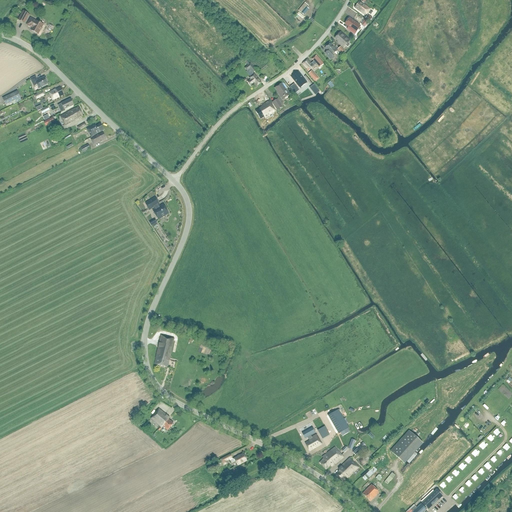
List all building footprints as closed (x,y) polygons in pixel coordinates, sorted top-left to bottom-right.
[(355,8),(365,16),(370,9),(359,2),(355,8)] [(309,9),(307,7),(308,6),(304,3),(298,11),(301,13),(304,15),(309,9)] [(24,23),(28,16),(29,14),(23,11),(22,13),(18,20),(24,23)] [(36,22),(31,18),(27,25),(33,28),(31,31),(38,34),(43,25),(36,21),(36,22)] [(349,19),(345,24),(354,31),(358,26),(349,19)] [(350,41),(341,32),(335,38),(338,41),(337,42),(344,48),(350,41)] [(337,51),(331,43),(325,48),(329,54),(327,56),(331,60),(335,57),(333,55),(337,51)] [(308,59),(303,63),(309,71),(310,69),(313,67),(317,64),(319,67),(323,64),(316,56),(312,59),(314,61),(311,64),(308,59)] [(245,68),(247,71),(250,69),(253,73),(256,70),(250,64),(245,68)] [(307,83),(298,73),(291,78),(300,88),(307,83)] [(261,83),(254,74),(250,78),(251,79),(248,81),(251,86),(254,83),(257,86),(261,83)] [(39,89),(48,84),(45,77),(37,80),(36,76),(31,79),(34,86),(37,85),(39,89)] [(289,95),(281,84),(275,88),(277,91),(277,92),(283,100),(289,95)] [(299,91),(294,84),(290,87),(295,94),(299,91)] [(60,87),(49,92),(53,100),(64,95),(60,87)] [(17,91),(2,99),(6,105),(12,102),(13,105),(21,101),(20,98),(17,91)] [(273,102),(277,110),(282,107),(278,99),(273,102)] [(71,100),(58,105),(59,108),(53,111),(55,115),(61,112),(65,110),(65,109),(73,105),(71,100)] [(256,111),(261,119),(264,117),(265,118),(275,111),(269,101),(261,106),(262,107),(256,111)] [(78,107),(61,117),(66,125),(74,121),(74,120),(77,118),(77,119),(83,116),(78,107)] [(45,121),(43,122),(45,126),(47,125),(55,121),(53,117),(45,121)] [(93,125),(87,129),(89,134),(90,133),(91,137),(103,130),(100,124),(94,128),(93,125)] [(103,132),(90,138),(94,145),(106,139),(103,132)] [(72,133),(66,136),(69,141),(75,138),(72,133)] [(153,207),(155,210),(160,207),(155,198),(145,204),(149,210),(153,207)] [(163,205),(160,207),(155,210),(153,211),(158,220),(168,213),(163,205)] [(161,335),(155,364),(167,367),(169,360),(174,338),(161,335)] [(159,409),(151,418),(162,427),(163,426),(168,430),(173,423),(169,419),(170,418),(159,409)] [(349,428),(338,409),(328,415),(339,433),(349,428)] [(310,451),(322,444),(316,434),(311,437),(310,435),(315,433),(312,427),(302,433),(305,439),(307,437),(309,441),(305,443),(310,451)] [(329,435),(326,429),(319,433),(322,439),(329,435)] [(409,430),(390,451),(403,462),(421,442),(409,430)] [(483,449),(488,445),(484,440),(479,443),(483,449)] [(355,455),(365,446),(363,443),(352,453),(355,455)] [(320,462),(326,469),(330,465),(332,467),(343,456),(335,447),(323,458),(324,458),(320,462)] [(476,456),(481,451),(477,447),(472,451),(476,456)] [(232,463),(233,462),(235,461),(238,466),(247,461),(243,454),(231,461),(232,463)] [(230,455),(221,460),(223,465),(227,463),(226,461),(232,458),(230,455)] [(342,481),(346,477),(347,478),(353,473),(352,472),(354,471),(355,471),(358,468),(349,458),(338,469),(339,470),(336,474),(342,481)] [(464,460),(459,464),(462,469),(468,464),(464,460)] [(371,476),(380,468),(376,464),(364,475),(367,479),(371,476)] [(394,470),(386,479),(390,482),(397,473),(394,470)] [(370,502),(379,492),(371,485),(362,494),(370,502)] [(437,489),(422,503),(428,510),(443,496),(437,489)] [(409,505),(406,501),(403,497),(397,503),(404,510),(409,505)]
